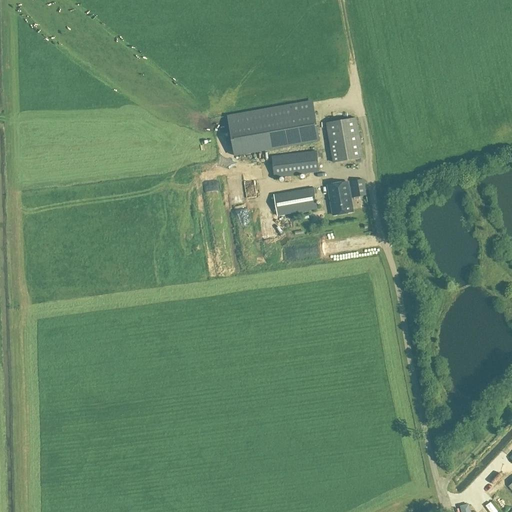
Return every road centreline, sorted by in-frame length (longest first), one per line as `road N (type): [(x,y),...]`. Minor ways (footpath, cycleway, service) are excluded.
road 1 (unclassified): [(445,511),(370,183)]
road 2 (track): [(342,0),(370,183)]
